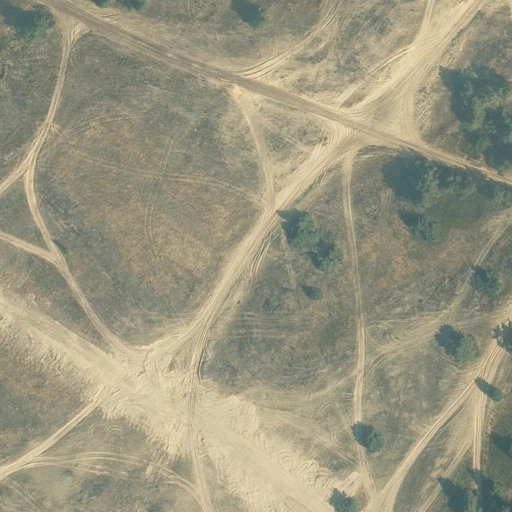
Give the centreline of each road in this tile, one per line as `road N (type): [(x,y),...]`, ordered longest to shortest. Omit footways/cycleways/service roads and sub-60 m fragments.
road 1 (track): [(73,0),(327,118),(511,174)]
road 2 (unknown): [(30,153),(48,129),(82,4)]
